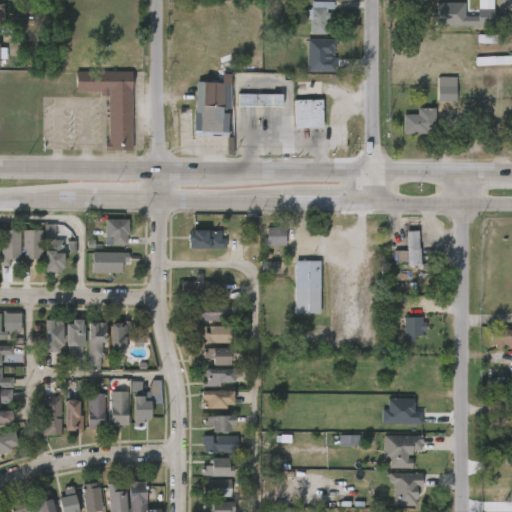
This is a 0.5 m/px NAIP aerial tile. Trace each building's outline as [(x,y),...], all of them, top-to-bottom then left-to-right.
[(327,10),(327,13),(330,13),(330,21),(326,21),(326,28),(331,29),(331,32),(311,31),(311,20),(304,20),(304,10),(312,10),(312,2),(335,2),(334,10),(327,10)] [(321,15),(298,15),(298,23),(292,23),(292,33),(298,33),(297,47),(315,48),(316,23),(320,24),(321,15)] [(422,16),(422,39),(480,38),(480,22),(464,23),(464,30),(451,30),(451,15),(422,16)] [(0,45),(13,46),(13,31),(0,30),(0,45)] [(482,48),(465,48),(464,56),(481,57),(482,48)] [(321,85),(321,52),(294,53),(294,85),(321,85)] [(511,65),(473,67),(472,59),(510,56),(511,65)] [(500,69),(462,70),(463,79),(500,77),(500,69)] [(132,73),(132,150),(105,149),(105,141),(109,141),(109,97),(101,97),(101,92),(76,92),(77,71),(132,73)] [(441,101),(438,101),(438,77),(456,77),(456,101),(441,101)] [(321,96),(293,95),(293,81),(321,81),(321,96)] [(220,83),(219,113),(226,113),(225,137),(191,135),(192,112),(204,112),(206,83),(220,83)] [(118,84),(62,85),(63,107),(94,106),(95,163),(119,163),(118,84)] [(442,90),(424,90),(424,109),(443,109),(442,90)] [(279,95),(279,106),(235,105),(235,93),(279,95)] [(308,107),(308,96),(285,95),(285,107),(308,107)] [(321,127),(293,128),(292,99),(320,99),(321,127)] [(224,107),(224,119),(268,120),(269,108),(224,107)] [(428,135),(404,135),(404,115),(418,115),(418,109),(436,109),(436,132),(428,132),(428,135)] [(281,141),(310,141),(309,113),(281,113),(281,141)] [(404,128),(390,128),(390,147),(422,146),(422,121),(404,122),(404,128)] [(124,237),(124,245),(107,245),(107,239),(102,239),(102,219),(126,219),(126,234),(124,234),(124,237)] [(55,223),(55,239),(63,239),(62,251),(64,251),(64,267),(61,266),(61,271),(45,271),(44,223),(55,223)] [(281,225),(281,226),(286,226),(286,244),(264,244),(265,236),(267,236),(267,226),(277,226),(277,225),(281,225)] [(9,258),(9,266),(1,265),(1,229),(20,229),(20,258),(9,258)] [(42,229),(42,258),(31,258),(31,265),(22,265),(23,229),(42,229)] [(218,231),(218,239),(224,239),(224,248),(184,249),(183,234),(188,234),(188,230),(218,231)] [(419,230),(421,265),(394,264),(394,250),(408,250),(408,230),(419,230)] [(91,258),(114,258),(115,232),(92,232),(91,258)] [(50,253),(41,253),(42,238),(33,237),(31,285),(49,286),(50,253)] [(272,258),(272,240),(252,240),(252,259),(272,258)] [(18,272),(27,272),(27,243),(10,243),(9,279),(18,279),(18,272)] [(175,244),(175,261),(212,262),(212,252),(208,252),(208,244),(175,244)] [(393,263),(380,264),(380,278),(406,278),(405,244),(393,244),(393,263)] [(122,272),(92,271),(92,251),(129,252),(128,260),(123,260),(122,272)] [(320,312),(295,312),(296,260),(320,260),(320,312)] [(78,285),(109,285),(109,275),(115,275),(115,266),(79,265),(78,285)] [(306,273),(281,274),(282,326),(307,326),(306,273)] [(264,274),(248,275),(248,286),(265,285),(264,274)] [(216,299),(178,299),(179,280),(216,281),(216,299)] [(196,294),(168,294),(168,309),(196,310),(196,294)] [(226,311),(226,320),(194,320),(194,314),(190,314),(190,303),(226,304),(226,311)] [(411,308),(411,316),(423,316),(423,321),(427,321),(427,330),(423,330),(423,335),(415,335),(415,340),(405,340),(405,316),(395,316),(395,307),(411,308)] [(214,317),(183,317),(183,333),(214,334),(214,317)] [(117,360),(105,360),(106,319),(126,320),(126,338),(121,338),(121,354),(117,354),(117,360)] [(53,320),(53,324),(57,324),(57,345),(53,345),(52,353),(38,352),(39,320),(53,320)] [(80,321),(80,325),(81,325),(79,356),(67,356),(67,346),(61,346),(61,325),(67,325),(67,320),(80,321)] [(100,342),(100,357),(85,356),(86,342),(83,342),(83,322),(104,323),(104,342),(100,342)] [(0,344),(7,345),(8,326),(0,325),(0,344)] [(228,326),(228,343),(200,343),(200,334),(194,334),(194,325),(228,326)] [(511,328),(511,347),(496,347),(496,344),(492,344),(492,333),(496,333),(496,329),(511,328)] [(391,353),(401,353),(401,349),(411,349),(411,330),(390,330),(391,353)] [(48,333),(31,333),(31,365),(48,364),(48,333)] [(70,334),(54,334),(53,371),(69,372),(70,334)] [(89,370),(90,335),(75,335),(74,369),(89,370)] [(113,365),(114,336),(99,335),(98,365),(113,365)] [(183,356),(214,355),(214,339),(183,340),(183,356)] [(480,361),(511,360),(511,342),(480,343),(480,361)] [(1,354),(0,365),(0,345),(13,345),(13,354),(1,354)] [(226,358),(225,366),(207,365),(207,358),(202,358),(202,348),(230,349),(230,358),(226,358)] [(198,378),(221,378),(222,361),(191,360),(191,371),(198,371),(198,378)] [(232,366),(230,382),(214,382),(214,387),(197,387),(197,382),(201,382),(201,370),(202,368),(227,369),(227,365),(232,366)] [(0,367),(1,367),(1,377),(13,377),(12,387),(0,387),(0,367)] [(220,395),(220,382),(190,382),(190,400),(206,399),(206,395),(220,395)] [(12,391),(11,403),(0,403),(0,388),(12,389),(12,391)] [(221,409),(196,409),(196,391),(229,391),(228,405),(221,405),(221,409)] [(118,428),(107,428),(108,392),(125,392),(125,425),(118,425),(118,428)] [(141,427),(129,427),(129,396),(139,397),(139,392),(147,392),(147,419),(141,419),(141,427)] [(91,393),(101,394),(101,425),(85,425),(85,393),(91,393)] [(58,436),(40,436),(40,397),(59,397),(58,436)] [(69,401),(74,401),(74,416),(80,416),(80,435),(73,435),(73,429),(70,430),(70,431),(59,431),(60,401),(63,400),(69,401)] [(219,421),(219,404),(188,403),(187,420),(219,421)] [(115,405),(98,405),(97,438),(114,439),(115,405)] [(74,441),(90,442),(91,407),(74,406),(74,441)] [(120,439),(130,439),(130,433),(137,433),(137,406),(120,406),(120,439)] [(47,410),(29,410),(29,448),(47,448),(47,410)] [(408,437),(408,424),(400,424),(401,411),(374,411),(374,423),(368,422),(368,436),(408,437)] [(51,444),(69,444),(69,428),(65,428),(65,413),(52,413),(51,444)] [(230,423),(230,428),(227,428),(227,432),(208,432),(208,427),(199,427),(199,417),(230,416),(230,423)] [(199,439),(198,444),(219,445),(219,429),(190,428),(190,439),(199,439)] [(12,451),(0,454),(0,433),(14,430),(18,444),(11,446),(12,451)] [(235,443),(235,453),(202,453),(202,446),(199,445),(199,436),(235,436),(235,443)] [(408,452),(408,457),(411,457),(410,469),(387,469),(387,459),(382,459),(382,436),(419,436),(419,450),(408,450),(408,452)] [(223,464),(223,448),(189,449),(189,465),(223,464)] [(326,448),(326,459),(346,459),(346,448),(326,448)] [(408,463),(408,449),(370,448),(370,471),(376,471),(376,481),(398,481),(399,470),(397,470),(397,463),(408,463)] [(205,477),(200,477),(200,466),(205,466),(206,459),(234,460),(234,469),(228,469),(228,478),(205,477)] [(197,479),(188,478),(188,488),(218,489),(219,472),(197,471),(197,479)] [(419,486),(419,487),(415,487),(414,505),(390,505),(392,482),(386,480),(386,471),(420,472),(419,486)] [(142,486),(142,490),(144,490),(144,508),(159,507),(159,511),(127,511),(127,480),(142,480),(142,486)] [(227,497),(199,497),(199,483),(204,484),(204,480),(228,480),(227,497)] [(93,482),(94,487),(97,487),(100,510),(83,511),(82,499),(81,499),(80,494),(82,494),(81,484),(93,482)] [(111,484),(112,492),(120,491),(121,511),(103,511),(102,484),(111,484)] [(379,511),(403,511),(404,500),(408,500),(408,486),(376,485),(375,497),(380,497),(379,511)] [(57,511),(54,498),(60,497),(58,489),(69,486),(75,511),(57,511)] [(189,509),(217,510),(217,493),(190,492),(189,509)] [(116,511),(132,511),(132,494),(115,495),(116,511)] [(46,495),(50,511),(32,511),(29,500),(46,495)] [(69,497),(70,511),(86,511),(85,495),(69,497)] [(102,497),(94,497),(94,511),(111,511),(112,503),(102,504),(102,497)] [(51,510),(46,510),(45,511),(62,511),(61,499),(49,500),(51,510)] [(23,500),(26,509),(30,508),(31,511),(3,511),(2,508),(23,500)] [(206,511),(206,502),(232,503),(232,511),(206,511)]
